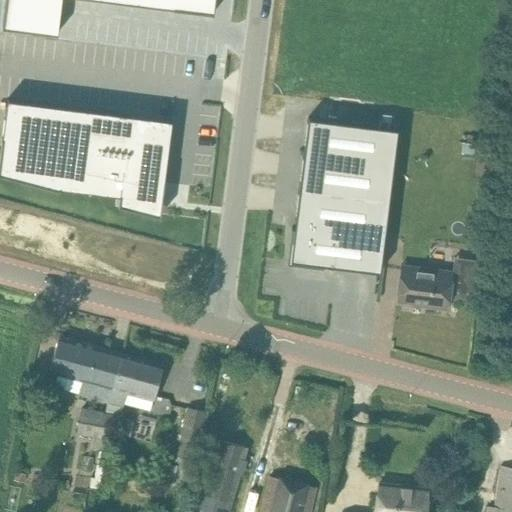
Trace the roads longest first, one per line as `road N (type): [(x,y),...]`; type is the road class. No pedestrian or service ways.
road 1 (unclassified): [(217,328),(261,0)]
road 2 (unclassified): [(511,402),(217,328)]
road 3 (unclassified): [(217,328),(0,271)]
